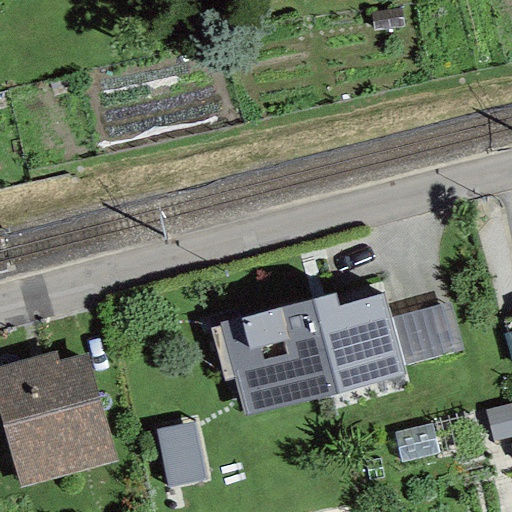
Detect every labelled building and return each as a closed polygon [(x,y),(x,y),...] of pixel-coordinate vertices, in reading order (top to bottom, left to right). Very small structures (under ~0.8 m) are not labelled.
[(334,293),(217,323),(219,328),(234,380),(244,416),(403,376),(401,368),(388,320),(382,294),(337,307),(334,293)] [(388,320),(401,368),(452,355),(439,307),(388,320)] [(224,383),(234,380),(219,328),(209,330),(224,383)] [(55,351),(0,366),(0,424),(18,490),(116,463),(86,354),(58,362),(55,351)] [(511,402),(484,410),(492,443),(511,438),(511,402)] [(168,490),(204,482),(190,424),(154,433),(168,490)] [(437,454),(429,424),(393,433),(400,464),(437,454)]
